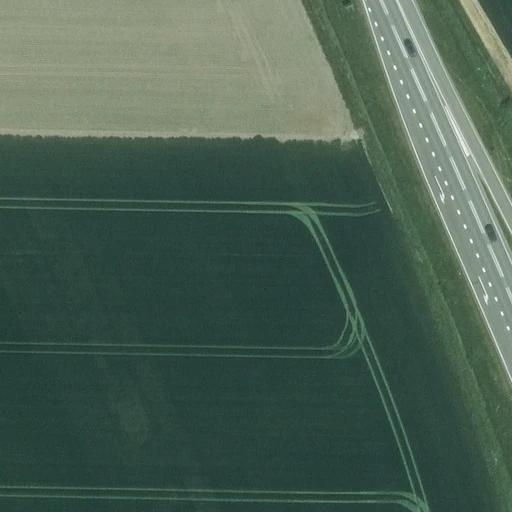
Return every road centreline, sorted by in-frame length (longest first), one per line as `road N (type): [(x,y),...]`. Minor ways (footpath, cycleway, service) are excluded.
road 1 (trunk): [(511,305),(380,0)]
road 2 (trunk): [(511,241),(380,0)]
